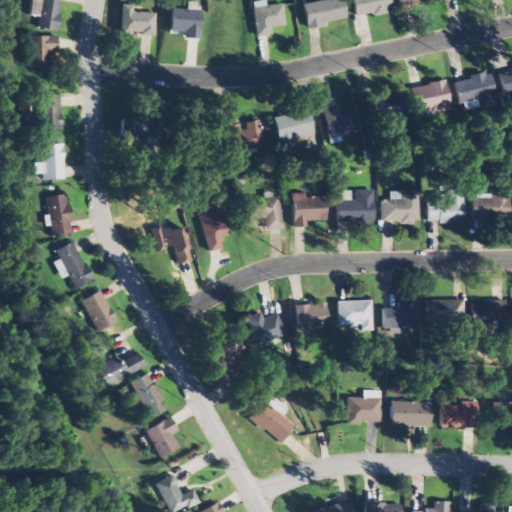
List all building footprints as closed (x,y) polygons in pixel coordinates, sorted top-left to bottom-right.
[(36,28),(56,29),(58,0),(29,0),(28,15),(37,16),(36,28)] [(284,0),(253,0),(253,33),(275,33),(275,22),(284,22),(284,0)] [(346,19),(342,0),(318,0),(301,3),(305,26),(346,19)] [(353,0),(356,16),(392,9),(390,0),(353,0)] [(182,9),(170,9),(170,27),(179,27),(179,36),(201,37),(202,2),(182,1),(182,9)] [(119,33),(155,33),(155,10),(119,10),(119,33)] [(54,34),(25,34),(25,66),(45,66),(45,56),(54,56),(54,34)] [(496,70),(502,97),(511,95),(511,99),(511,75),(510,67),(496,70)] [(459,110),(496,101),(489,69),(451,77),(459,110)] [(451,108),(445,79),(408,86),(414,115),(451,108)] [(406,111),(401,89),(365,98),(370,120),(406,111)] [(60,128),(57,92),(36,94),(38,129),(60,128)] [(359,132),(356,108),(341,110),(339,101),(321,104),(327,137),(359,132)] [(280,156),(299,153),(295,133),(313,130),(309,108),(273,115),(280,156)] [(157,116),(119,116),(119,135),(157,135),(157,116)] [(226,123),(228,151),(262,148),(260,120),(226,123)] [(42,178),(62,178),(62,142),(42,142),(42,161),(32,161),(32,172),(42,172),(42,178)] [(374,188),(334,188),(334,220),(374,220),(374,188)] [(380,198),(380,222),(419,222),(419,188),(389,188),(389,198),(380,198)] [(71,233),(66,192),(41,195),(46,236),(71,233)] [(471,218),(509,218),(509,192),(471,192),(471,218)] [(263,228),(281,227),(279,193),(252,194),(253,219),(262,219),(263,228)] [(324,195),(290,196),(290,224),(325,223),(324,195)] [(464,222),(464,201),(426,201),(426,222),(464,222)] [(229,234),(222,206),(197,212),(206,250),(222,246),(220,237),(229,234)] [(150,227),(155,248),(171,245),(175,262),(192,258),(185,227),(162,232),(160,225),(150,227)] [(89,280),(73,239),(54,247),(59,258),(52,260),(60,281),(71,277),(74,286),(89,280)] [(95,331),(115,320),(97,288),(77,299),(95,331)] [(463,298),(424,298),(424,318),(463,318),(463,298)] [(372,328),(372,299),(336,299),(336,328),(372,328)] [(469,299),(469,322),(504,322),(504,299),(469,299)] [(416,329),(416,301),(381,301),(381,329),(416,329)] [(292,303),(292,327),(327,327),(327,303),(292,303)] [(261,318),(259,312),(247,314),(254,343),(278,337),(274,315),(261,318)] [(211,369),(248,353),(238,328),(200,344),(211,369)] [(91,365),(100,385),(142,366),(136,351),(118,360),(115,354),(91,365)] [(127,380),(145,416),(164,407),(146,371),(127,380)] [(294,424),(257,393),(241,412),(278,443),(294,424)] [(380,396),(344,396),(344,423),(380,423),(380,396)] [(430,425),(430,400),(388,400),(388,425),(430,425)] [(511,400),(491,400),(491,423),(511,423),(511,400)] [(438,426),(468,426),(468,404),(438,404),(438,426)] [(174,448),(169,435),(176,432),(169,415),(142,427),(154,456),(174,448)] [(152,480),(165,511),(174,511),(198,502),(191,485),(180,489),(173,472),(152,480)] [(449,511),(449,499),(430,499),(430,509),(409,509),(409,511),(449,511)] [(199,511),(223,511),(219,500),(198,508),(199,511)] [(399,511),(399,500),(363,500),(363,511),(399,511)] [(457,511),(497,511),(498,502),(479,501),(478,511),(458,510),(457,511)] [(354,511),(353,502),(304,507),(304,511),(354,511)]
